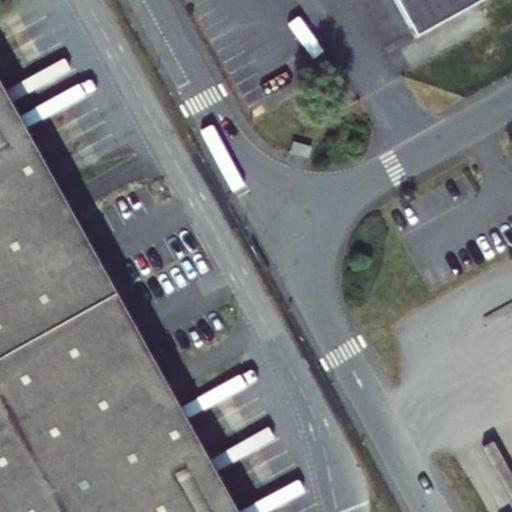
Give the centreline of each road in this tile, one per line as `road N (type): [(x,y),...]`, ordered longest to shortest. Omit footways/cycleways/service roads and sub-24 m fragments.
road 1 (residential): [(280,226),(431,511)]
road 2 (residential): [(280,226),(511,99)]
road 3 (residential): [(280,226),(154,0)]
